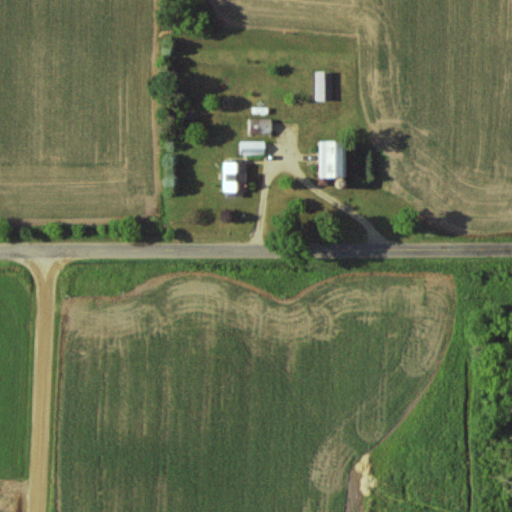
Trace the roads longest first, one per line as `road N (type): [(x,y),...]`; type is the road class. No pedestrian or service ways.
road 1 (residential): [(0,249),(511,250)]
road 2 (residential): [(37,511),(49,249)]
